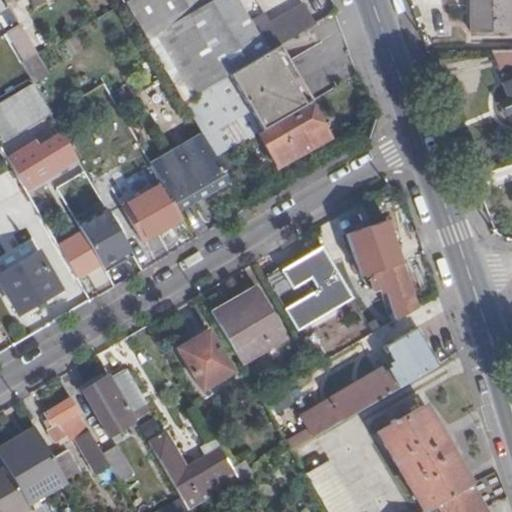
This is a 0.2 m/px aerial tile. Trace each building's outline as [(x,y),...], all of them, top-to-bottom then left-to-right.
[(128,0),(126,1),(149,39),(190,15),(215,0),(128,0)] [(275,47),(314,24),(303,5),(256,33),(237,0),(215,0),(190,15),(226,77),(275,47)] [(510,33),(509,0),(471,0),(472,33),(510,33)] [(190,15),(149,39),(185,100),(226,77),(190,15)] [(20,24),(3,33),(20,62),(36,52),(20,24)] [(311,105),(275,47),(226,77),(258,133),(260,136),(277,126),(311,105)] [(511,50),(493,51),(500,69),(511,69),(511,70),(505,76),(511,95),(506,97),(504,103),(507,111),(511,115),(511,114),(511,50)] [(226,77),(185,100),(203,134),(216,157),(258,133),(226,77)] [(33,124),(51,114),(33,84),(18,93),(12,89),(0,96),(1,103),(0,103),(0,126),(26,111),(33,124)] [(311,105),(277,126),(297,157),(330,138),(311,105)] [(0,146),(5,154),(57,123),(51,114),(33,124),(0,144),(0,146)] [(297,157),(277,126),(260,136),(277,167),(297,157)] [(229,179),(216,157),(203,134),(151,164),(177,209),(229,179)] [(11,163),(26,189),(77,158),(67,141),(45,154),(38,142),(19,154),(20,158),(11,163)] [(147,165),(114,179),(121,197),(155,184),(147,165)] [(143,240),(178,219),(158,186),(123,205),(143,240)] [(106,210),(79,226),(103,268),(131,253),(106,210)] [(79,232),(57,244),(78,279),(99,266),(79,232)] [(352,296),(324,245),(266,279),(296,330),(352,296)] [(398,318),(419,306),(396,247),(359,261),(365,279),(373,279),(377,289),(387,286),(398,318)] [(0,279),(19,312),(59,289),(39,253),(0,275),(0,279)] [(373,279),(365,279),(370,292),(377,289),(373,279)] [(258,290),(214,316),(242,363),(285,337),(258,290)] [(313,438),(437,365),(417,328),(384,347),(395,368),(384,374),(380,369),(301,416),(313,438)] [(202,390),(232,372),(208,330),(178,348),(202,390)] [(123,369),(110,376),(113,382),(130,410),(144,403),(123,369)] [(130,410),(113,382),(106,386),(102,381),(86,391),(89,397),(113,439),(138,424),(130,410)] [(76,438),(87,431),(70,401),(45,415),(53,428),(48,432),(56,445),(65,439),(68,442),(76,438)] [(435,505),(470,485),(423,405),(396,421),(394,419),(390,421),(392,423),(379,430),(424,511),(435,505)] [(54,458),(34,426),(0,444),(0,455),(6,465),(28,503),(66,480),(54,458)] [(103,450),(91,430),(87,431),(76,438),(79,445),(91,467),(96,474),(112,465),(103,450)] [(241,480),(222,447),(187,468),(168,435),(151,445),(182,498),(189,510),(241,480)] [(116,443),(103,450),(112,465),(119,479),(133,470),(116,443)] [(68,451),(54,458),(66,480),(79,473),(68,451)] [(359,511),(329,460),(307,474),(328,511),(359,511)] [(28,503),(6,465),(0,467),(0,511),(20,511),(30,507),(28,503)] [(485,511),(470,485),(435,505),(439,511),(485,511)] [(37,511),(60,511),(65,510),(59,498),(36,509),(37,511)]
